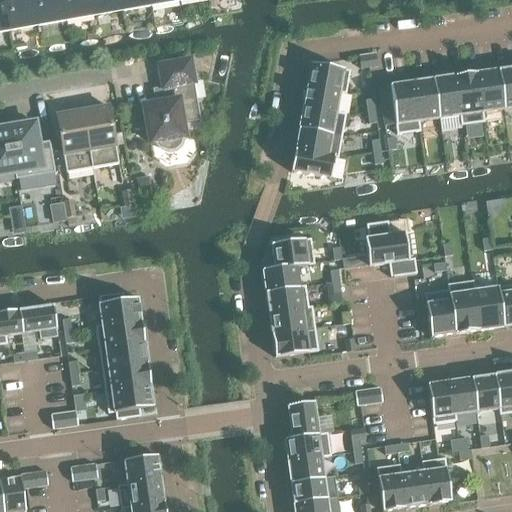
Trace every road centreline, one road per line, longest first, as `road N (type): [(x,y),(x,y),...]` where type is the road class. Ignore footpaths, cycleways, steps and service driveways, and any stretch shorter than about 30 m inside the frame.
road 1 (residential): [(262,381),(247,262),(274,181),(299,57),(511,26)]
road 2 (residential): [(0,302),(149,281),(170,428)]
road 3 (residential): [(511,347),(262,381)]
